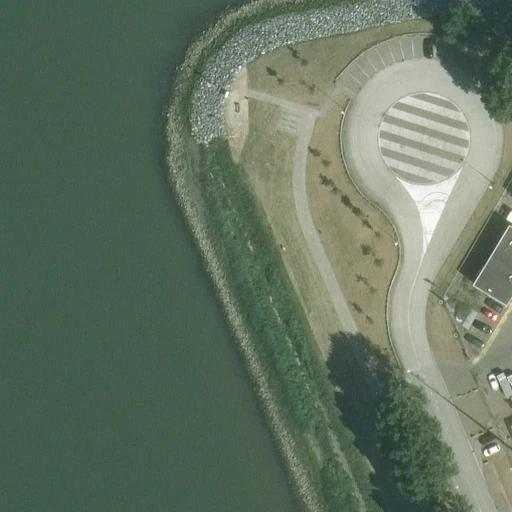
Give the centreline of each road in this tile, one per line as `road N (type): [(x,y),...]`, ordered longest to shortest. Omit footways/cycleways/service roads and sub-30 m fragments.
road 1 (unclassified): [(462,85),(429,73),(402,79),(380,98),(364,129),(370,174),(413,237),(416,275)]
road 2 (unclassified): [(480,511),(416,357),(409,331),(416,275)]
road 3 (unclassified): [(416,275),(467,198),(489,129),(481,102),(462,85)]
